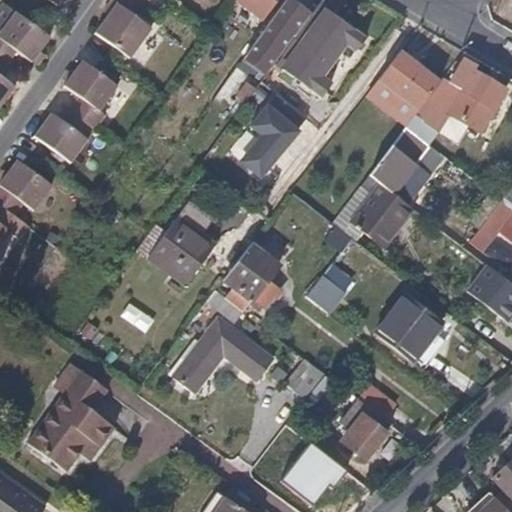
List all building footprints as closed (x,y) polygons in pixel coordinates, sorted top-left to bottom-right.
[(148,29),(134,19),(145,4),(139,0),(111,0),(116,5),(107,15),(94,34),(114,49),(127,59),(148,29)] [(107,15),(116,5),(111,0),(103,11),(107,15)] [(260,23),(278,0),(233,0),(233,1),(260,23)] [(282,52),(310,15),(290,0),(285,0),(276,12),(265,27),(252,44),(244,54),(243,56),(249,61),(266,73),(272,64),(273,65),(282,52)] [(319,77),(343,45),(353,52),(363,39),(345,25),(330,15),(341,0),(321,0),(310,15),(282,52),(273,65),(281,71),(309,90),(320,99),(326,91),(330,85),(319,77)] [(37,51),(47,38),(31,26),(23,19),(4,5),(0,11),(0,58),(6,63),(15,51),(30,61),(37,51)] [(418,111),(435,88),(439,83),(431,77),(408,60),(398,52),(366,94),(375,101),(383,106),(380,110),(387,116),(390,112),(398,118),(407,125),(414,116),(418,111)] [(0,102),(12,86),(0,77),(0,72),(6,63),(0,58),(0,102)] [(502,92),(482,80),(471,73),(476,66),(463,60),(448,84),(460,91),(477,101),(492,109),(502,92)] [(97,109),(113,87),(96,73),(80,62),(63,86),(79,97),(71,109),(92,125),(101,113),(97,109)] [(446,113),(451,107),(460,91),(448,84),(442,80),(439,83),(435,88),(418,111),(414,116),(439,134),(443,128),(446,122),(450,116),(446,113)] [(241,109),(254,91),(245,84),(236,97),(239,100),(236,104),(241,109)] [(485,121),(492,109),(477,101),(460,91),(451,107),(446,113),(450,116),(450,115),(455,119),(460,121),(478,132),(485,121)] [(281,150),(286,143),(294,134),(306,119),(305,118),(276,94),(250,126),(261,135),(244,157),(246,167),(256,175),(265,173),(282,152),(281,150)] [(77,145),(92,125),(71,109),(60,122),(50,114),(34,136),(44,144),(44,145),(51,150),(66,161),(77,145)] [(451,126),(455,119),(450,115),(450,116),(446,122),(451,126)] [(439,134),(414,116),(407,125),(404,129),(421,143),(436,154),(447,140),(439,134)] [(228,155),(238,162),(257,136),(247,129),(228,155)] [(407,161),(421,143),(404,129),(391,146),(390,147),(407,161)] [(400,184),(414,166),(407,161),(390,147),(370,173),(368,176),(369,177),(392,195),(400,185),(400,184)] [(29,212),(48,184),(27,168),(16,160),(5,175),(0,182),(0,208),(10,215),(12,217),(20,205),(29,212)] [(403,221),(384,207),(392,195),(369,177),(364,185),(361,189),(359,188),(340,212),(331,224),(343,233),(350,223),(365,234),(382,248),(390,237),(403,221)] [(399,200),(406,190),(400,185),(392,195),(399,200)] [(511,212),(511,197),(511,196),(511,193),(509,191),(499,203),(508,209),(511,212)] [(502,217),(508,209),(499,203),(486,220),(495,227),(502,217)] [(204,257),(215,244),(203,235),(206,231),(210,226),(204,221),(186,207),(177,218),(166,233),(156,246),(147,258),(155,263),(175,278),(184,285),(192,274),(204,257)] [(19,240),(27,228),(12,217),(10,215),(0,208),(0,242),(8,231),(19,240)] [(511,212),(508,209),(502,217),(511,224),(511,225),(511,212)] [(491,232),(495,227),(486,220),(483,225),(491,232)] [(491,232),(483,225),(482,225),(474,236),(484,244),(495,253),(504,242),(491,232)] [(218,240),(206,231),(203,235),(215,244),(218,240)] [(495,253),(484,244),(474,236),(468,244),(490,261),(495,253)] [(256,253),(260,248),(255,244),(251,249),(256,253)] [(254,297),(276,268),(256,253),(251,249),(249,247),(234,266),(222,282),(231,289),(224,299),(242,313),(254,297)] [(511,286),(510,286),(495,274),(486,267),(474,282),(466,294),(469,297),(480,305),(490,313),(503,323),(507,318),(511,311),(511,286)] [(323,275),(307,295),(329,313),(345,293),(323,275)] [(428,341),(440,325),(412,303),(404,297),(393,312),(382,327),(375,336),(380,340),(394,350),(412,363),(428,341)] [(140,331),(150,319),(125,299),(116,311),(140,331)] [(242,313),(224,299),(217,309),(235,323),(242,313)] [(214,368),(223,355),(246,372),(258,381),(261,378),(273,362),(241,337),(218,320),(199,345),(183,366),(173,379),(178,383),(192,394),(203,381),(214,368)] [(429,354),(435,346),(428,341),(412,363),(418,368),(421,364),(429,354)] [(304,361),(285,384),(303,399),(323,376),(304,361)] [(62,395),(78,373),(68,366),(61,375),(52,388),(62,395)] [(98,402),(106,393),(86,377),(79,372),(78,373),(62,395),(60,398),(50,412),(87,439),(100,448),(104,443),(113,430),(90,413),(98,402)] [(366,454),(389,425),(382,419),(355,399),(339,421),(345,426),(349,429),(344,436),(340,442),(362,459),(366,454)] [(412,424),(394,411),(391,411),(387,412),(382,419),(389,425),(403,436),(412,424)] [(100,448),(87,439),(50,412),(40,425),(31,437),(26,444),(31,448),(50,462),(65,473),(71,465),(78,455),(88,441),(99,449),(100,448)] [(344,436),(349,429),(345,426),(340,433),(344,436)] [(511,436),(509,433),(497,444),(508,455),(511,459),(511,436)] [(93,457),(99,449),(88,441),(78,455),(88,463),(93,457)] [(511,496),(511,459),(491,479),(501,490),(509,499),(511,496)] [(42,511),(44,510),(16,490),(0,478),(0,511),(42,511)] [(316,511),(320,507),(298,489),(286,505),(295,511),(316,511)] [(507,511),(511,507),(511,502),(509,499),(501,490),(493,498),(505,511),(507,511)] [(241,511),(236,508),(215,494),(203,511),(241,511)] [(505,511),(493,498),(492,497),(477,511),(505,511)]
